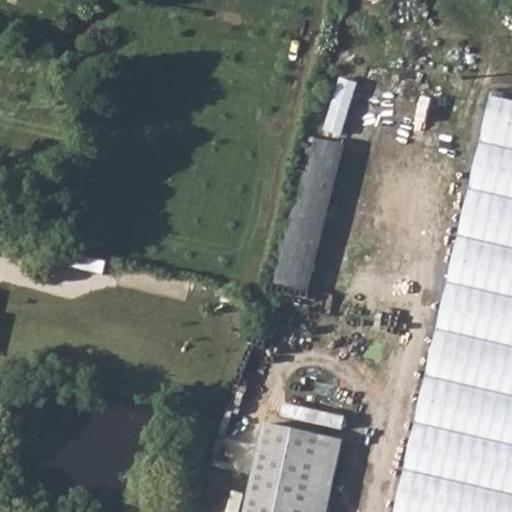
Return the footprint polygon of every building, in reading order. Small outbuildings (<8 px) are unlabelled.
[(346,134),(357,81),(340,78),(328,131),(346,134)] [(511,511),(511,103),(489,99),(396,511),(511,511)] [(308,136),(273,284),(308,292),(344,144),(308,136)] [(285,415),(343,427),(345,416),(287,404),(285,415)] [(263,426),(242,511),(324,511),(340,444),(263,426)]
